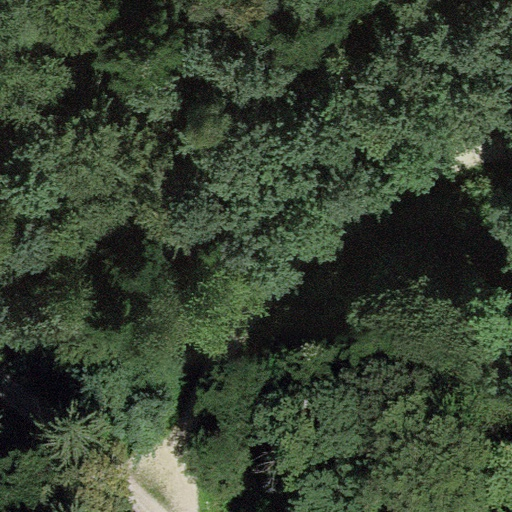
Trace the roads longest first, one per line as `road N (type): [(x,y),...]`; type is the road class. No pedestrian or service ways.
road 1 (track): [(511,150),(429,166),(367,192),(267,275),(225,336),(155,511)]
road 2 (track): [(141,511),(0,391)]
